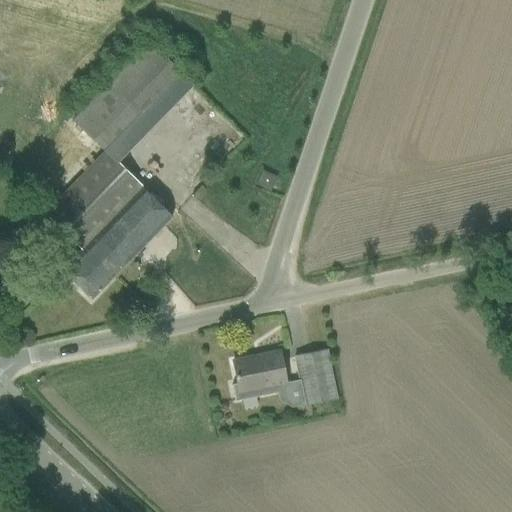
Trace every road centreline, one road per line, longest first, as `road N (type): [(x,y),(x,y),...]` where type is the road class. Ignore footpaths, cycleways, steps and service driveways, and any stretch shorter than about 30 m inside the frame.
road 1 (unclassified): [(0,369),(272,304),(373,0)]
road 2 (track): [(272,304),(511,254)]
road 3 (tertiary): [(93,511),(0,422)]
